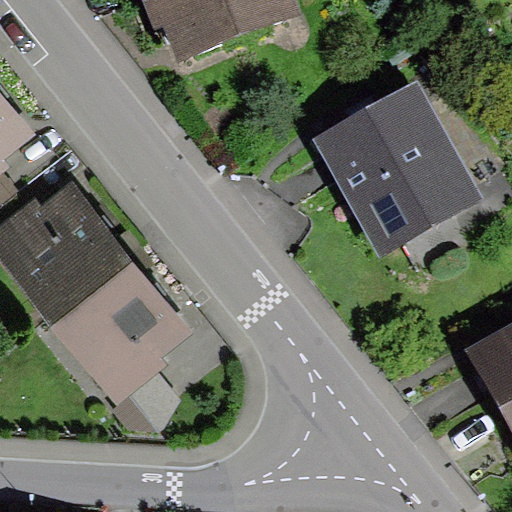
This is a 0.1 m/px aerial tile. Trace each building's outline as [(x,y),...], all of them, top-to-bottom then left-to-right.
[(132,0),(153,55),(170,48),(185,86),(299,42),(282,0),(132,0)] [(10,171),(4,164),(35,140),(0,95),(0,201),(13,191),(2,177),(10,171)] [(416,103),(313,160),(381,282),(484,225),(416,103)] [(23,204),(13,191),(0,201),(0,264),(46,323),(128,259),(67,182),(37,206),(31,198),(23,204)] [(158,430),(129,394),(163,367),(158,360),(189,336),(128,259),(46,323),(130,429),(158,430)] [(511,343),(463,370),(511,459),(511,343)]
